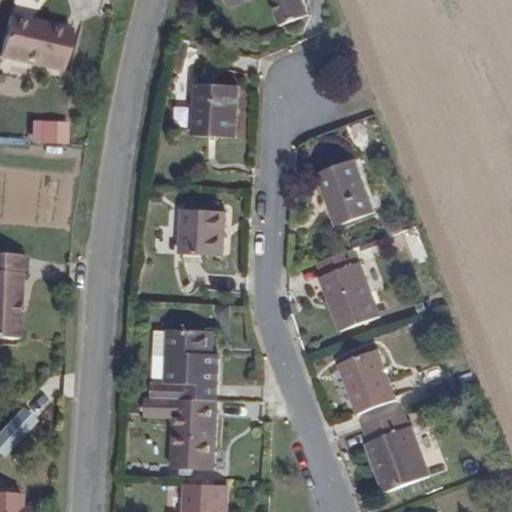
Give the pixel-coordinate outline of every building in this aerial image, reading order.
[(314,13),(309,0),(232,0),(235,8),(258,0),(272,0),(283,25),(314,13)] [(36,34),(40,24),(13,18),(11,29),(36,34)] [(70,78),(79,36),(40,24),(36,34),(11,29),(3,62),(70,78)] [(238,136),(241,82),(194,80),(191,133),(238,136)] [(379,210),(360,157),(317,173),(337,227),(379,210)] [(226,256),(229,208),(181,205),(177,254),(226,256)] [(386,316),(367,265),(360,259),(357,247),(320,261),(345,331),(386,316)] [(0,339),(18,341),(24,275),(30,276),(30,256),(0,254),(0,339)] [(222,400),(223,359),(217,353),(218,333),(169,329),(167,382),(182,383),(181,397),(219,399),(222,400)] [(404,399),(385,345),(343,359),(365,414),(404,399)] [(216,466),(219,399),(181,397),(147,395),(145,414),(174,417),(173,464),(216,466)] [(0,454),(4,458),(38,421),(21,406),(0,428),(0,454)] [(434,475),(417,428),(412,423),(407,412),(367,427),(370,442),(368,447),(387,494),(434,475)] [(226,511),(227,485),(182,483),(180,511),(226,511)] [(33,511),(34,510),(24,510),(25,490),(0,488),(0,511),(33,511)]
